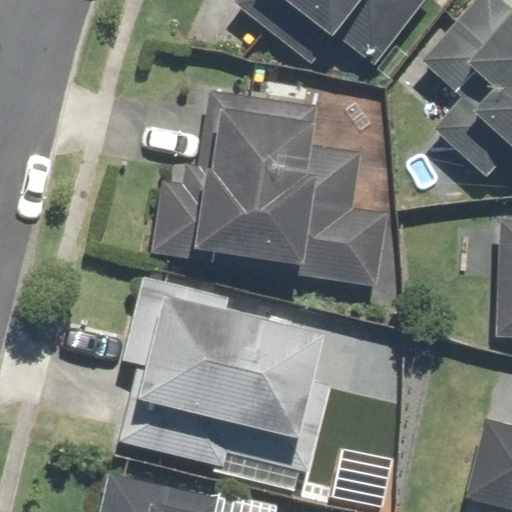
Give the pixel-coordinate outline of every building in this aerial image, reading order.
[(275,0),(283,0),(369,69),(425,0),(235,0),(260,20),(275,0)] [(510,151),(511,152),(511,0),(508,5),(502,0),(472,0),(418,61),(458,97),(429,129),(485,179),(510,151)] [(197,164),(163,158),(149,251),(375,287),(387,210),(352,204),(361,148),(311,140),(316,103),(209,86),(197,164)] [(511,219),(495,219),(493,336),(511,336),(511,219)] [(228,294),(141,273),(121,360),(138,364),(119,442),(220,466),(231,421),(295,437),(288,469),(306,473),(329,379),(310,375),(321,328),(225,305),(228,294)] [(511,422),(484,416),(465,500),(511,510),(511,422)] [(218,511),(222,500),(109,473),(99,511),(218,511)]
